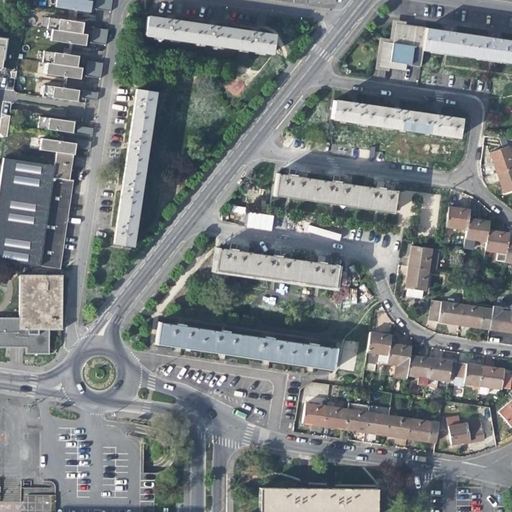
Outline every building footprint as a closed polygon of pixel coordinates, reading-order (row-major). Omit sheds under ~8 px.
[(90,11),(92,0),(91,0),(56,0),(55,6),(74,9),(73,14),(76,15),(77,9),(86,11),(90,11)] [(110,10),(111,3),(96,1),(95,8),(97,9),(110,10)] [(82,33),(83,22),(79,21),(75,20),(76,15),(73,14),(68,13),(67,19),(49,16),(47,28),(52,28),(82,33)] [(144,34),(187,41),(189,23),(170,20),(166,17),(165,19),(146,17),(144,34)] [(208,25),(189,23),(187,41),(229,47),(232,29),(213,26),(208,24),(208,25)] [(395,28),(393,43),(422,47),(425,28),(404,25),(398,24),(395,28)] [(107,29),(108,29),(95,27),(93,26),(92,34),(106,36),(107,29)] [(85,45),(87,33),(82,33),(52,28),(50,39),(69,42),(68,48),(71,48),(72,43),(78,43),(85,45)] [(446,31),(425,28),(422,47),(422,50),(467,57),(470,35),(452,32),(452,31),(449,31),(446,30),(446,31)] [(249,31),(232,29),(229,47),(271,53),(274,35),(254,32),(250,30),(249,31)] [(105,44),(106,36),(92,34),(91,42),(92,42),(105,44)] [(490,38),(470,35),(467,57),(511,63),(511,41),(497,39),(498,38),(494,37),(490,37),(490,38)] [(420,66),(422,50),(422,47),(393,43),(383,41),(380,62),(383,67),(404,70),(405,64),(420,66)] [(76,66),(78,55),(73,54),(70,54),(71,48),(68,48),(63,47),(62,53),(44,50),(42,61),(47,62),(76,66)] [(101,70),(102,62),(90,60),(88,60),(86,68),(101,70)] [(80,78),(81,67),(76,66),(47,62),(45,73),(64,76),(63,81),(66,82),(67,76),(75,77),(80,78)] [(100,77),(101,70),(86,68),(85,75),(88,76),(100,77)] [(283,76),(276,84),(278,86),(285,78),(283,76)] [(77,100),(78,89),(72,88),(65,87),(66,82),(63,81),(62,86),(44,84),(42,95),(77,100)] [(97,100),(98,92),(86,90),(83,89),(82,97),(97,100)] [(132,111),(130,128),(148,131),(154,91),(136,89),(132,111)] [(303,100),(296,108),(298,110),(305,102),(303,100)] [(330,118),(374,125),(376,106),(358,104),(358,102),(355,102),(351,103),(333,100),(330,118)] [(374,125),(415,131),(418,113),(400,110),(400,108),(396,108),(393,109),(376,106),(374,125)] [(435,115),(418,113),(415,131),(458,137),(460,119),(442,116),(442,114),(439,115),(435,115)] [(8,127),(9,114),(6,114),(1,116),(0,121),(0,132),(2,135),(6,135),(8,127)] [(72,131),(73,120),(39,115),(37,126),(57,129),(56,134),(58,135),(59,129),(68,131),(72,131)] [(91,135),(92,127),(78,125),(77,132),(91,135)] [(142,169),(148,131),(130,128),(129,135),(124,167),(142,169)] [(75,146),(75,142),(67,141),(62,140),(63,135),(58,135),(56,134),(55,139),(41,137),(39,148),(74,153),(75,146)] [(89,148),(90,141),(76,138),(75,142),(75,146),(89,148)] [(492,163),(495,173),(511,167),(511,161),(507,147),(488,153),(492,163)] [(69,172),(72,153),(54,151),(52,164),(51,176),(69,178),(69,172)] [(51,176),(52,164),(3,157),(0,173),(0,259),(60,268),(63,250),(66,224),(70,195),(73,179),(69,178),(51,176)] [(136,208),(142,169),(124,167),(120,192),(118,205),(136,208)] [(511,167),(495,173),(499,183),(502,193),(511,190),(511,167)] [(272,196),(310,202),(313,179),(294,177),(295,175),(291,175),(288,174),(287,176),(276,174),(275,173),(272,196)] [(331,182),(313,179),(310,202),(354,208),(357,186),(339,183),(339,182),(335,181),(332,181),(331,182)] [(376,189),(357,186),(354,208),(391,214),(394,190),(393,190),(393,191),(383,190),(383,189),(379,188),(376,188),(376,189)] [(438,211),(439,195),(399,190),(396,215),(421,218),(420,226),(429,227),(431,210),(438,211)] [(131,247),(136,208),(118,205),(116,220),(112,244),(131,247)] [(444,227),(466,230),(468,219),(469,210),(457,209),(447,207),(444,227)] [(271,230),(273,215),(248,212),(246,227),(271,230)] [(465,239),(485,242),(487,231),(488,222),(478,220),(468,219),(466,230),(465,239)] [(499,232),(487,231),(485,242),(484,250),(496,252),(494,262),(503,263),(504,262),(506,243),(508,233),(499,232)] [(408,258),(407,267),(427,270),(434,271),(437,250),(410,246),(408,258)] [(213,271),(251,276),(254,254),(236,251),(236,250),(232,249),(229,249),(228,250),(217,249),(218,248),(216,247),(213,271)] [(274,257),(254,254),(251,276),(295,283),(298,260),(280,258),(280,256),(277,256),(274,255),(274,257)] [(317,263),(298,260),(295,283),(333,288),(336,265),(334,264),(334,265),(323,264),(324,262),(320,262),(317,261),(317,263)] [(424,292),(427,270),(407,267),(405,281),(404,288),(406,288),(404,296),(421,299),(422,291),(424,292)] [(0,318),(0,347),(3,347),(25,348),(25,354),(47,354),(47,329),(61,329),(61,276),(19,275),(19,318),(0,318)] [(440,323),(458,325),(461,305),(429,301),(426,321),(440,323)] [(472,327),(488,330),(491,310),(461,305),(458,325),(472,327)] [(491,306),(491,310),(488,330),(500,331),(511,332),(511,312),(499,311),(500,307),(491,306)] [(177,348),(199,351),(202,329),(183,327),(184,325),(177,324),(177,326),(158,323),(159,322),(157,322),(153,345),(177,348)] [(220,332),(202,329),(199,351),(221,355),(242,358),(245,336),(227,333),(227,331),(220,330),(220,332)] [(387,356),(389,344),(390,336),(378,334),(368,333),(366,352),(364,363),(385,367),(386,364),(387,356)] [(264,339),(245,336),(242,358),(266,361),(286,364),(289,342),(271,340),(271,338),(264,337),(264,339)] [(353,372),(359,342),(342,339),(337,369),(353,372)] [(308,345),(289,342),(286,364),(310,368),(331,371),(335,348),(333,348),(333,349),(315,346),(315,344),(309,343),(308,345)] [(405,379),(405,376),(408,356),(409,348),(399,346),(389,344),(387,356),(386,364),(395,366),(393,377),(405,379)] [(421,358),(408,356),(405,376),(417,377),(415,386),(424,388),(426,379),(428,359),(421,358)] [(441,361),(428,359),(426,379),(447,382),(450,362),(441,361)] [(462,384),(478,386),(481,366),(471,365),(457,363),(455,377),(453,377),(452,386),(462,387),(462,384)] [(494,368),(481,366),(478,386),(487,388),(508,391),(510,378),(500,377),(502,370),(494,368)] [(511,426),(511,399),(497,412),(510,427),(511,426)] [(309,425),(322,426),(325,407),(303,403),(300,423),(309,425)] [(353,431),(364,433),(366,413),(367,406),(346,404),(345,410),(342,429),(353,431)] [(331,428),(342,429),(345,410),(325,407),(322,426),(331,428)] [(374,434),(385,436),(387,416),(366,413),(364,433),(374,434)] [(395,437),(405,439),(408,419),(387,416),(385,436),(395,437)] [(428,422),(408,419),(405,439),(421,441),(434,443),(437,422),(428,421),(428,422)] [(446,420),(450,445),(456,444),(482,440),(479,422),(458,424),(458,419),(446,420)] [(313,511),(313,495),(290,494),(255,494),(255,511),(313,511)] [(373,511),(374,495),(327,495),(313,495),(313,511),(373,511)]
